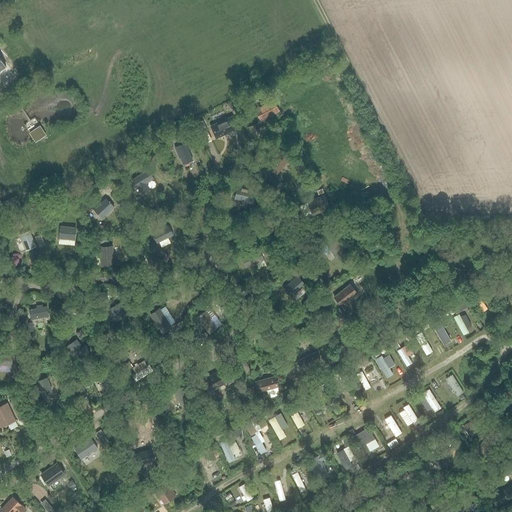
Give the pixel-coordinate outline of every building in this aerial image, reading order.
[(261,119),(279,110),(275,101),(257,110),(261,119)] [(232,117),(212,125),(217,136),(237,127),(232,117)] [(254,127),(247,129),(250,141),(257,140),(254,127)] [(174,149),(170,140),(163,143),(167,152),(174,149)] [(187,143),(175,147),(180,158),(181,158),(184,165),(194,161),(187,143)] [(281,150),(267,167),(277,175),(291,158),(281,150)] [(133,178),(142,195),(151,190),(147,183),(154,179),(149,169),(133,178)] [(133,187),(127,177),(121,181),(127,190),(133,187)] [(267,182),(274,188),(279,183),(271,177),(267,182)] [(237,187),(234,199),(254,204),(256,192),(237,187)] [(106,198),(94,209),(102,219),(115,207),(107,198),(110,195),(114,199),(118,196),(110,188),(103,195),(106,198)] [(267,194),(261,196),(263,202),(269,201),(267,194)] [(325,195),(307,201),(312,215),(330,209),(325,195)] [(11,198),(0,203),(0,213),(15,206),(11,198)] [(23,223),(21,218),(14,220),(16,226),(23,223)] [(144,223),(147,230),(155,227),(152,220),(144,223)] [(174,235),(169,225),(152,233),(157,243),(174,235)] [(61,226),(60,239),(75,240),(76,227),(61,226)] [(30,231),(20,235),(26,250),(36,246),(30,231)] [(322,249),(330,261),(345,251),(335,237),(325,243),(327,245),(322,249)] [(114,245),(100,246),(101,265),(115,264),(114,245)] [(260,250),(242,258),(246,268),(264,260),(260,250)] [(292,280),(283,288),(291,297),(306,284),(298,276),(300,274),(295,269),(288,275),(292,280)] [(305,272),(301,275),(306,280),(310,277),(305,272)] [(351,284),(334,296),(341,306),(358,293),(351,284)] [(222,297),(216,302),(220,306),(226,302),(222,297)] [(121,302),(110,308),(117,321),(129,315),(121,302)] [(29,309),(31,320),(49,317),(47,306),(43,306),(43,305),(36,306),(37,308),(29,309)] [(459,306),(453,309),(456,314),(462,310),(459,306)] [(160,308),(150,314),(162,333),(172,327),(160,308)] [(198,316),(209,333),(217,328),(211,319),(216,316),(211,308),(198,316)] [(467,312),(456,317),(464,332),(474,327),(467,312)] [(181,321),(174,326),(178,331),(185,326),(181,321)] [(77,339),(70,344),(81,359),(91,351),(86,345),(83,347),(77,339)] [(339,343),(340,352),(349,351),(348,342),(339,343)] [(408,365),(413,362),(405,346),(400,348),(408,365)] [(316,352),(297,360),(302,370),(321,361),(316,352)] [(388,377),(395,373),(391,367),(397,363),(391,353),(385,357),(384,354),(377,358),(388,377)] [(0,354),(0,364),(13,365),(13,355),(0,354)] [(19,361),(17,373),(24,374),(26,362),(19,361)] [(240,361),(237,367),(247,373),(251,368),(240,361)] [(128,362),(123,366),(126,371),(132,367),(128,362)] [(133,372),(137,379),(153,370),(150,363),(133,372)] [(293,364),(287,366),(290,372),(295,370),(293,364)] [(202,379),(209,392),(226,383),(219,370),(202,379)] [(105,373),(97,377),(106,393),(114,389),(105,373)] [(459,394),(465,390),(454,373),(447,377),(459,394)] [(269,397),(280,395),(278,387),(279,387),(276,376),(256,381),(259,392),(267,390),(269,397)] [(48,377),(37,381),(44,400),(55,396),(48,377)] [(174,391),(169,394),(175,405),(180,402),(183,408),(192,403),(184,386),(174,391)] [(255,394),(254,386),(247,388),(248,395),(255,394)] [(432,387),(426,390),(436,411),(442,408),(432,387)] [(11,402),(14,407),(20,404),(17,399),(11,402)] [(0,425),(1,428),(9,425),(11,430),(18,426),(16,422),(16,421),(8,402),(0,405),(0,425)] [(291,402),(286,405),(289,410),(294,407),(291,402)] [(410,403),(405,406),(417,424),(422,420),(410,403)] [(299,427),(306,423),(298,406),(291,410),(299,427)] [(281,439),(288,435),(284,428),(290,425),(283,411),(271,417),(281,439)] [(397,436),(404,432),(393,413),(386,417),(397,436)] [(262,428),(267,425),(261,414),(255,418),(262,428)] [(479,417),(463,426),(468,434),(484,425),(479,417)] [(235,436),(242,433),(240,428),(233,431),(235,436)] [(354,436),(365,456),(372,453),(367,444),(375,439),(369,428),(354,436)] [(100,430),(96,433),(103,444),(108,441),(100,430)] [(91,438),(75,449),(82,459),(98,448),(91,438)] [(337,453),(346,470),(353,466),(350,461),(355,458),(349,446),(337,453)] [(209,450),(213,458),(219,455),(215,448),(209,450)] [(425,448),(421,454),(439,466),(443,460),(425,448)] [(153,461),(150,450),(134,455),(138,466),(146,463),(148,470),(155,468),(153,461)] [(210,454),(206,455),(205,452),(200,453),(205,475),(215,473),(210,454)] [(408,460),(389,471),(398,484),(415,474),(408,460)] [(57,462),(41,474),(49,486),(65,474),(57,462)] [(318,471),(313,462),(309,464),(313,474),(318,471)] [(300,471),(294,473),(301,491),(307,489),(300,471)] [(283,479),(277,479),(280,499),(286,498),(283,479)] [(72,480),(68,483),(72,489),(76,486),(72,480)] [(166,481),(152,490),(159,501),(161,499),(164,504),(176,496),(166,481)] [(247,500),(253,498),(247,483),(242,484),(247,500)] [(511,486),(501,493),(506,500),(511,496),(511,486)] [(13,496),(1,510),(2,511),(24,511),(27,509),(13,496)] [(128,511),(144,511),(137,501),(126,508),(128,511)] [(383,502),(363,511),(390,511),(391,511),(383,502)] [(442,511),(464,511),(459,503),(453,506),(452,504),(441,510),(442,511)]
